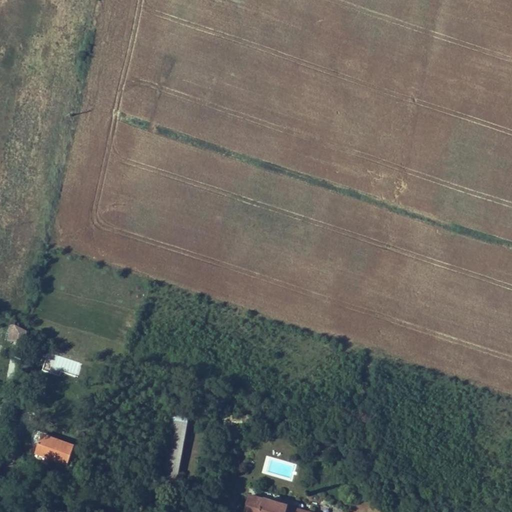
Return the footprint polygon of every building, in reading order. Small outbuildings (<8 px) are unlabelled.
[(23,345),(29,331),(13,324),(7,338),(23,345)] [(178,474),(187,424),(189,416),(173,413),(161,479),(181,483),(183,475),(178,474)] [(57,441),(58,438),(40,431),(36,443),(39,443),(42,435),(57,441)] [(68,464),(74,447),(57,441),(42,435),(39,443),(36,451),(51,456),(50,458),(68,464)] [(304,511),(249,496),(244,511),(304,511)]
